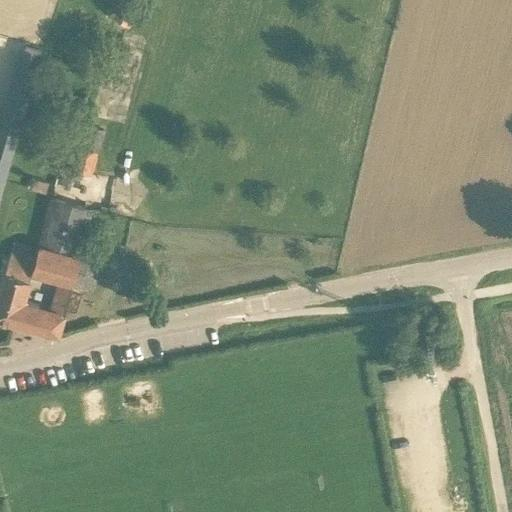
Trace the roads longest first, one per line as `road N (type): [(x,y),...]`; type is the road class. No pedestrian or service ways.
road 1 (unclassified): [(502,511),(452,269)]
road 2 (tertiary): [(393,281),(191,320)]
road 3 (tertiary): [(0,367),(191,320)]
